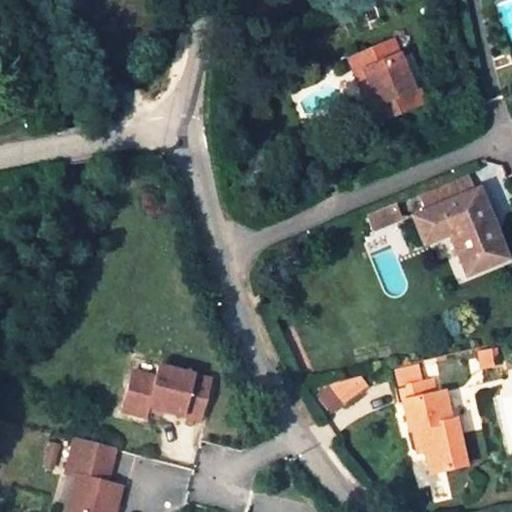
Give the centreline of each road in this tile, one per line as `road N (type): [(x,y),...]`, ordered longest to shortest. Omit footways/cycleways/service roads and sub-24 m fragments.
road 1 (residential): [(360,511),(254,350),(175,118)]
road 2 (residential): [(175,118),(0,158)]
road 3 (residential): [(175,118),(207,0)]
